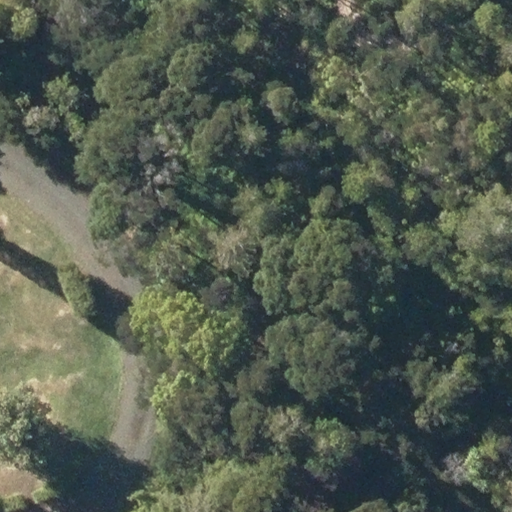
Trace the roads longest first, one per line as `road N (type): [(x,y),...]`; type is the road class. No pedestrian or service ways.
road 1 (track): [(0,173),(111,261),(165,364),(163,483),(135,511)]
road 2 (track): [(163,483),(433,511)]
